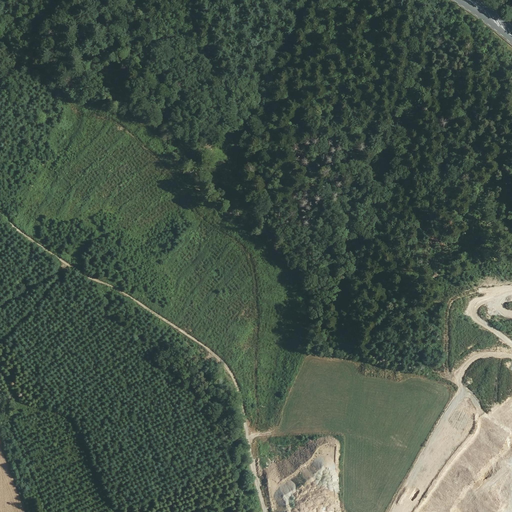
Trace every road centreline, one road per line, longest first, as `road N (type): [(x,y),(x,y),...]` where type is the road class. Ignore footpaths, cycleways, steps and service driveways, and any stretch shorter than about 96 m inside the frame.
road 1 (track): [(0,206),(103,284),(213,352),(253,434),(270,511)]
road 2 (track): [(392,511),(465,390),(446,367),(450,305),(472,290),(511,289)]
